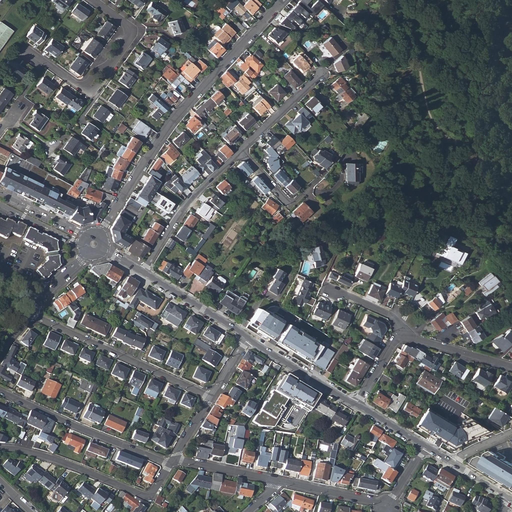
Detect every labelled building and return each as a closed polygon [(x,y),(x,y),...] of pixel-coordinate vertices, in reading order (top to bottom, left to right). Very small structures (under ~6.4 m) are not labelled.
[(0,0),(0,47),(12,31),(0,22),(0,21),(0,0)] [(51,0),(51,1),(63,9),(70,0),(51,0)] [(218,0),(217,0),(216,1),(228,13),(230,14),(232,12),(230,10),(233,7),(238,2),(236,0),(220,0),(219,1),(218,0)] [(248,0),(243,7),(253,15),(262,4),(257,0),(248,0)] [(311,17),(321,4),(316,0),(309,8),(305,4),(309,0),(299,0),(296,4),(308,14),(311,17)] [(216,1),(210,9),(212,11),(221,19),(228,13),(216,1)] [(151,2),(146,10),(153,15),(151,17),(157,22),(165,11),(151,2)] [(88,11),(77,3),(71,13),(82,20),(88,11)] [(308,14),(296,4),(290,11),(296,16),(298,13),(304,17),(308,14)] [(290,11),(283,17),(290,23),(292,20),(298,25),(302,21),(296,16),(290,11)] [(290,23),(283,17),(278,24),(290,29),(294,27),(290,23)] [(171,26),(174,34),(184,31),(179,18),(168,22),(169,27),(171,26)] [(105,39),(114,27),(106,21),(97,33),(105,39)] [(238,22),(236,25),(241,30),(244,28),(238,22)] [(216,26),(210,33),(223,46),(228,41),(227,40),(229,38),(235,32),(226,24),(220,29),(218,26),(216,26)] [(32,27),(26,36),(35,43),(35,42),(38,44),(45,35),(42,33),(42,32),(40,30),(39,31),(32,27)] [(276,44),(286,33),(275,28),(267,36),(276,44)] [(168,44),(159,37),(155,42),(156,43),(154,45),(153,45),(151,49),(159,55),(163,51),(168,44)] [(332,56),(340,49),(330,37),(322,44),(332,56)] [(52,38),(44,49),(47,52),(49,50),(52,53),(51,53),(56,57),(63,47),(52,38)] [(92,39),(83,51),(92,57),(101,45),(92,39)] [(213,39),(205,48),(214,56),(219,51),(220,52),(223,49),(213,39)] [(257,60),(258,59),(262,55),(256,50),(252,54),(257,60)] [(308,65),(312,63),(301,51),(291,61),(291,62),(296,68),(298,68),(303,73),(307,70),(306,69),(309,67),(308,65)] [(142,52),(134,63),(142,69),(150,58),(142,52)] [(184,54),(183,56),(201,72),(206,67),(199,60),(196,62),(186,53),(184,54)] [(245,60),(253,69),(253,70),(253,71),(249,75),(253,79),(257,74),(259,71),(260,68),(262,65),(257,60),(250,54),(245,60)] [(172,57),(167,63),(173,69),(174,68),(176,70),(180,66),(181,67),(184,64),(182,63),(186,60),(182,57),(181,57),(178,55),(174,59),(172,57)] [(77,56),(69,68),(79,75),(88,63),(77,56)] [(337,72),(347,67),(342,56),(333,64),(337,72)] [(10,58),(3,68),(19,79),(25,70),(10,58)] [(244,72),(248,67),(243,62),(239,66),(244,72)] [(166,65),(158,75),(161,77),(163,75),(171,83),(177,77),(179,74),(173,69),(167,63),(166,65)] [(127,69),(118,81),(128,88),(137,76),(127,69)] [(289,70),(282,76),(293,88),(300,82),(289,70)] [(225,71),(219,79),(227,88),(232,83),(234,81),(225,71)] [(158,75),(152,82),(155,84),(161,77),(158,75)] [(186,77),(184,79),(189,83),(192,80),(187,75),(186,77)] [(179,79),(182,83),(182,82),(188,87),(190,84),(189,83),(184,79),(182,77),(182,76),(179,79)] [(43,77),(36,86),(47,94),(54,85),(43,77)] [(340,77),(331,85),(339,95),(344,100),(347,103),(354,96),(353,94),(347,88),(345,85),(346,84),(340,77)] [(242,78),(234,85),(237,89),(242,95),(249,88),(247,85),(249,82),(246,78),(244,80),(242,78)] [(275,100),(280,96),(281,97),(284,93),(276,84),(267,92),(275,100)] [(347,88),(353,94),(355,93),(349,86),(347,88)] [(61,87),(55,96),(66,105),(67,103),(72,95),(61,87)] [(4,88),(0,93),(0,101),(4,105),(12,94),(4,88)] [(126,97),(116,89),(108,100),(109,101),(115,106),(118,108),(126,97)] [(209,98),(215,104),(217,107),(224,101),(221,98),(222,96),(217,90),(209,98)] [(163,92),(160,96),(164,100),(165,99),(171,105),(177,98),(170,92),(167,96),(163,92)] [(158,107),(163,112),(168,107),(152,93),(148,99),(158,107)] [(72,95),(67,103),(76,110),(83,102),(79,99),(78,100),(72,95)] [(253,103),(250,105),(259,116),(269,107),(259,95),(252,102),(253,103)] [(335,98),(341,104),(344,100),(339,95),(335,98)] [(317,110),(322,106),(313,97),(305,105),(314,114),(317,110)] [(209,98),(194,112),(195,114),(202,121),(205,118),(200,112),(204,109),(209,114),(212,112),(210,109),(215,104),(209,98)] [(115,106),(109,101),(106,105),(113,109),(115,106)] [(101,105),(93,116),(102,123),(105,119),(109,113),(110,112),(101,105)] [(156,120),(163,112),(158,107),(151,115),(156,120)] [(305,120),(310,115),(303,107),(297,112),(299,114),(290,122),(289,120),(285,125),(293,133),(297,129),(298,130),(304,126),(305,127),(308,124),(305,120)] [(227,108),(222,112),(226,116),(231,111),(227,108)] [(35,116),(29,125),(38,131),(47,118),(35,110),(32,114),(35,116)] [(245,130),(254,121),(247,113),(238,123),(245,130)] [(188,122),(184,125),(192,133),(201,125),(203,122),(202,121),(195,114),(188,120),(189,121),(188,122)] [(354,135),(365,119),(361,116),(350,131),(353,133),(354,135)] [(132,131),(144,140),(148,135),(146,135),(151,129),(139,120),(132,131)] [(88,122),(80,133),(90,140),(90,139),(93,141),(97,135),(94,133),(97,129),(88,122)] [(120,123),(116,129),(122,133),(126,127),(120,123)] [(239,134),(241,132),(235,124),(233,126),(239,134)] [(231,132),(223,138),(229,145),(239,135),(232,128),(229,130),(231,132)] [(222,137),(223,138),(231,132),(229,130),(222,137)] [(182,132),(172,141),(178,148),(188,138),(182,132)] [(17,139),(12,147),(21,153),(25,146),(28,148),(32,142),(29,140),(19,133),(16,138),(17,139)] [(267,145),(278,156),(286,149),(279,142),(272,135),(269,138),(270,138),(265,143),(267,145)] [(287,135),(279,142),(286,149),(294,142),(287,135)] [(72,155),(78,148),(82,151),(85,146),(81,143),(72,137),(68,142),(63,149),(72,155)] [(131,137),(125,147),(134,152),(140,142),(131,137)] [(168,148),(160,156),(168,164),(178,155),(179,153),(176,149),(170,143),(166,146),(168,148)] [(222,161),(232,152),(224,144),(218,150),(219,151),(216,154),(218,156),(218,157),(222,161)] [(122,145),(116,155),(118,156),(127,162),(134,152),(125,147),(122,145)] [(277,164),(277,162),(277,160),(279,157),(278,156),(267,145),(263,149),(269,155),(269,157),(267,157),(267,163),(268,166),(269,169),(268,170),(271,173),(278,167),(277,164)] [(0,152),(8,156),(10,152),(0,147),(0,152)] [(99,151),(94,157),(97,159),(105,148),(102,147),(99,151)] [(201,166),(210,158),(202,149),(199,152),(201,155),(196,159),(201,166)] [(323,150),(323,152),(319,150),(316,154),(313,157),(314,159),(314,160),(320,163),(319,164),(326,168),(330,162),(328,160),(332,155),(323,150)] [(58,162),(53,169),(62,176),(71,164),(58,155),(55,160),(58,162)] [(34,159),(29,156),(26,161),(31,163),(32,164),(37,167),(41,162),(34,158),(34,159)] [(112,167),(112,168),(113,168),(121,171),(127,162),(118,156),(112,167)] [(164,164),(166,166),(168,164),(160,156),(158,158),(162,162),(164,164)] [(158,157),(147,173),(150,175),(157,180),(160,175),(156,172),(158,170),(157,169),(159,166),(162,162),(158,157)] [(208,174),(217,166),(213,162),(210,158),(201,166),(208,174)] [(244,162),(238,168),(240,170),(242,173),(244,175),(248,177),(253,172),(244,162)] [(346,173),(346,180),(346,184),(347,185),(355,185),(357,184),(357,180),(357,164),(346,164),(346,169),(346,173)] [(186,188),(190,184),(189,183),(199,174),(191,166),(178,178),(186,188)] [(17,180),(20,174),(5,167),(4,169),(2,173),(0,177),(0,185),(4,187),(5,186),(2,184),(6,174),(17,180)] [(82,181),(85,182),(91,169),(85,167),(84,169),(80,175),(78,179),(82,181)] [(113,168),(110,177),(117,180),(118,176),(119,177),(121,171),(113,168)] [(284,186),(290,180),(280,169),(274,175),(284,186)] [(33,201),(49,209),(60,185),(62,180),(47,172),(41,184),(33,201)] [(18,194),(26,177),(20,174),(17,180),(6,174),(2,184),(5,186),(4,187),(18,194)] [(186,188),(178,178),(175,174),(163,184),(174,193),(178,190),(181,191),(186,188)] [(150,175),(134,200),(141,205),(144,206),(147,200),(153,191),(159,181),(157,180),(150,175)] [(106,176),(102,188),(113,192),(118,180),(117,180),(110,177),(106,176)] [(263,195),(269,189),(256,176),(249,183),(252,185),(253,184),(263,195)] [(26,177),(18,194),(33,201),(41,184),(26,177)] [(223,179),(215,187),(221,194),(229,187),(229,186),(233,183),(226,177),(223,180),(223,179)] [(243,177),(240,180),(245,186),(248,184),(247,183),(248,181),(244,178),(243,177)] [(69,189),(65,193),(76,198),(78,196),(76,194),(78,192),(75,190),(82,181),(78,179),(77,179),(72,185),(69,189)] [(290,180),(284,186),(291,194),(299,187),(294,182),(291,179),(290,180)] [(69,189),(60,185),(49,209),(66,217),(76,198),(65,193),(69,189)] [(87,186),(83,197),(96,201),(98,202),(99,201),(102,192),(87,186)] [(210,192),(206,190),(203,194),(207,197),(206,199),(204,198),(202,201),(203,201),(202,202),(207,205),(208,204),(213,208),(216,204),(215,204),(212,202),(213,201),(216,203),(218,200),(219,201),(220,199),(219,199),(218,199),(214,196),(215,195),(211,192),(210,192)] [(173,203),(153,191),(147,200),(167,213),(173,203)] [(263,204),(268,198),(265,195),(260,200),(263,204)] [(141,205),(130,198),(126,203),(138,211),(141,205)] [(263,204),(261,207),(271,215),(278,206),(272,201),(268,198),(263,204)] [(77,205),(69,218),(81,224),(91,221),(89,213),(95,202),(88,199),(84,206),(81,207),(77,205)] [(203,213),(208,206),(207,205),(202,202),(199,200),(194,208),(203,213)] [(102,201),(101,203),(99,201),(98,202),(96,201),(95,202),(89,213),(91,221),(95,223),(99,222),(101,219),(98,217),(106,204),(102,201)] [(302,203),(292,212),(292,211),(288,215),(292,219),(295,215),(301,222),(311,212),(302,203)] [(134,217),(122,209),(120,211),(118,216),(117,218),(113,224),(111,226),(110,229),(110,230),(112,241),(123,248),(130,237),(123,232),(129,221),(131,222),(134,217)] [(301,222),(306,226),(319,221),(311,212),(301,222)] [(277,223),(282,217),(278,213),(272,218),(277,223)] [(190,214),(183,225),(190,230),(197,219),(190,214)] [(215,226),(218,222),(211,217),(208,221),(209,222),(215,226)] [(0,235),(6,238),(9,232),(19,237),(22,232),(25,226),(17,222),(16,224),(16,225),(13,224),(13,223),(6,219),(4,222),(0,219),(0,235)] [(154,222),(150,229),(157,234),(162,226),(154,222)] [(208,228),(201,238),(205,241),(215,226),(209,222),(206,226),(208,228)] [(183,225),(175,236),(182,241),(183,240),(187,234),(190,230),(183,225)] [(23,239),(28,228),(25,226),(22,232),(19,237),(23,239)] [(57,252),(56,243),(56,241),(28,228),(23,239),(31,243),(36,245),(45,250),(46,253),(57,252)] [(141,238),(139,241),(147,246),(149,243),(151,244),(157,234),(150,229),(149,228),(143,239),(141,238)] [(462,263),(466,252),(451,247),(454,237),(447,235),(443,247),(439,246),(436,254),(462,263)] [(130,237),(123,248),(138,257),(139,256),(143,249),(146,251),(149,247),(147,246),(139,241),(131,236),(130,237)] [(262,245),(264,242),(258,236),(256,239),(259,242),(262,245)] [(171,249),(175,242),(170,238),(165,245),(171,249)] [(193,256),(205,241),(201,238),(200,238),(199,240),(200,240),(193,250),(188,246),(185,251),(193,256)] [(309,248),(315,268),(323,265),(324,263),(323,260),(322,257),(324,257),(322,249),(321,250),(319,245),(318,245),(310,247),(309,248)] [(196,275),(204,264),(206,261),(198,255),(194,260),(189,266),(187,264),(183,269),(181,271),(180,273),(188,278),(191,273),(196,275)] [(60,266),(59,264),(57,256),(46,257),(47,260),(45,262),(42,266),(42,265),(36,271),(44,280),(60,266)] [(163,260),(158,268),(161,270),(166,262),(163,260)] [(166,262),(161,270),(176,279),(180,273),(181,271),(166,262)] [(360,263),(354,276),(366,281),(372,267),(368,265),(366,266),(360,263)] [(103,276),(110,266),(106,264),(92,267),(89,271),(97,277),(99,275),(101,275),(103,276)] [(196,275),(194,278),(203,284),(205,281),(205,282),(212,272),(209,271),(211,268),(204,264),(196,275)] [(439,275),(443,279),(454,267),(450,264),(439,275)] [(114,271),(115,269),(110,266),(103,276),(111,281),(109,284),(114,287),(122,273),(117,271),(116,272),(114,271)] [(447,283),(458,271),(454,267),(443,279),(447,283)] [(284,273),(278,269),(272,277),(275,279),(268,290),(277,296),(284,284),(279,282),(284,273)] [(347,286),(351,276),(344,273),(342,277),(330,272),(328,277),(347,286)] [(481,290),(486,296),(501,284),(491,272),(478,282),(483,288),(481,290)] [(301,286),(295,298),(293,297),(292,298),(290,301),(291,303),(292,303),(292,304),(295,306),(297,307),(297,306),(300,308),(300,307),(302,303),(305,304),(311,307),(315,299),(307,296),(310,290),(309,289),(312,283),(304,279),(304,277),(297,274),(296,276),(295,278),(304,283),(302,286),(301,286)] [(212,276),(205,286),(209,289),(210,288),(212,290),(217,293),(223,284),(225,282),(225,280),(219,276),(218,277),(216,279),(212,276)] [(400,287),(398,291),(412,297),(412,296),(416,286),(412,283),(413,279),(405,276),(400,287)] [(129,297),(138,283),(128,277),(116,296),(122,299),(125,294),(129,297)] [(72,301),(84,293),(76,283),(72,285),(74,288),(67,293),(72,301)] [(389,283),(384,295),(390,297),(391,296),(395,298),(398,291),(400,287),(389,283)] [(372,284),(368,293),(373,296),(373,297),(379,300),(383,290),(378,287),(372,284)] [(462,291),(466,296),(471,291),(467,287),(462,291)] [(151,294),(144,290),(144,291),(139,288),(130,302),(133,304),(135,300),(138,302),(138,301),(154,311),(160,300),(154,296),(153,297),(150,295),(151,294)] [(225,308),(236,315),(242,305),(245,301),(245,300),(241,297),(239,297),(238,299),(227,291),(219,302),(226,307),(225,308)] [(433,310),(443,302),(438,292),(427,303),(433,310)] [(72,301),(67,293),(53,303),(59,311),(72,301)] [(128,306),(129,304),(125,302),(124,305),(116,300),(115,299),(114,299),(112,302),(122,308),(125,310),(128,306)] [(128,306),(133,309),(138,302),(135,300),(133,304),(130,302),(129,304),(128,306)] [(317,301),(312,314),(325,320),(331,307),(317,301)] [(177,327),(185,314),(173,306),(165,320),(177,327)] [(258,306),(245,327),(269,341),(281,320),(258,306)] [(344,330),(350,314),(338,309),(331,324),(344,330)] [(76,322),(79,314),(72,311),(68,318),(76,322)] [(437,332),(456,320),(452,313),(445,317),(442,313),(430,322),(437,332)] [(93,330),(97,321),(84,315),(79,325),(88,329),(88,328),(93,330)] [(383,324),(366,316),(362,325),(368,328),(369,328),(370,332),(369,334),(367,334),(365,337),(377,344),(381,338),(380,337),(384,329),(384,328),(383,325),(383,324)] [(467,332),(475,326),(469,316),(460,321),(467,332)] [(195,335),(201,324),(189,317),(183,327),(195,335)] [(109,333),(111,328),(97,321),(93,330),(92,331),(104,336),(106,332),(109,333)] [(140,330),(142,328),(131,321),(130,324),(125,321),(121,328),(125,331),(124,333),(134,340),(136,337),(140,340),(145,333),(140,330)] [(320,345),(287,324),(277,342),(309,362),(320,345)] [(474,343),(484,336),(481,332),(477,325),(475,326),(467,332),(474,343)] [(207,327),(202,336),(213,342),(217,345),(223,337),(218,334),(207,327)] [(500,337),(492,341),(503,351),(508,345),(509,346),(511,342),(511,331),(510,329),(508,330),(501,338),(500,337)] [(35,336),(28,330),(20,342),(27,347),(35,336)] [(54,350),(60,337),(49,332),(43,345),(54,350)] [(372,359),(378,348),(364,340),(358,351),(372,359)] [(77,346),(72,344),(64,341),(60,350),(73,355),(75,350),(76,347),(77,346)] [(341,344),(333,358),(337,361),(344,350),(346,351),(349,348),(342,344),(341,344)] [(404,344),(400,350),(413,358),(416,352),(404,344)] [(317,354),(312,363),(323,370),(334,352),(323,345),(317,354)] [(16,348),(11,346),(6,356),(0,365),(0,377),(9,382),(12,377),(3,373),(7,366),(10,368),(10,369),(15,372),(21,375),(26,365),(20,362),(18,365),(13,363),(15,360),(11,358),(16,348)] [(158,350),(152,347),(148,356),(152,358),(159,361),(164,352),(158,350)] [(89,363),(93,354),(82,349),(78,357),(89,363)] [(214,367),(220,357),(208,349),(201,360),(214,367)] [(413,358),(400,350),(393,363),(401,368),(407,359),(411,362),(413,358)] [(181,355),(181,356),(171,351),(165,364),(176,369),(183,356),(181,355)] [(242,360),(250,365),(254,360),(261,364),(263,360),(252,353),(248,351),(242,360)] [(423,353),(418,361),(419,361),(424,365),(430,369),(434,371),(439,364),(436,361),(438,358),(433,355),(431,358),(423,353)] [(106,359),(99,356),(95,365),(106,370),(110,362),(106,360),(106,359)] [(333,358),(325,370),(329,373),(337,361),(333,358)] [(361,375),(367,364),(357,358),(350,369),(351,370),(361,375)] [(250,365),(242,360),(237,368),(242,371),(247,374),(248,371),(247,371),(248,369),(251,365),(250,365)] [(454,362),(449,371),(459,377),(465,368),(454,362)] [(54,366),(51,364),(48,363),(46,368),(44,372),(50,374),(54,366)] [(123,380),(128,370),(115,364),(110,374),(123,380)] [(209,373),(197,367),(192,377),(205,383),(209,373)] [(459,377),(462,379),(468,370),(465,368),(459,377)] [(484,386),(490,375),(491,374),(486,371),(485,372),(478,368),(472,379),(484,386)] [(354,386),(361,375),(351,370),(344,380),(354,386)] [(424,388),(432,376),(423,370),(415,383),(424,388)] [(140,386),(145,376),(133,371),(127,384),(134,387),(131,394),(136,396),(137,394),(140,386)] [(252,377),(247,374),(242,371),(234,384),(244,390),(252,377)] [(20,376),(33,382),(34,380),(21,374),(20,376)] [(284,378),(281,376),(273,391),(286,400),(303,409),(308,412),(311,406),(317,397),(318,395),(286,375),(284,378)] [(505,393),(511,383),(510,382),(504,378),(500,375),(493,386),(505,393)] [(34,383),(33,382),(20,376),(16,385),(29,392),(34,383)] [(432,376),(424,388),(433,394),(441,381),(432,376)] [(94,385),(85,380),(83,379),(79,388),(90,394),(94,385)] [(59,386),(46,380),(40,393),(44,395),(45,393),(50,396),(49,397),(53,399),(59,386)] [(155,399),(161,385),(150,380),(144,393),(155,399)] [(174,391),(167,387),(162,396),(169,399),(168,402),(173,404),(178,393),(174,391)] [(234,402),(240,392),(232,388),(226,398),(234,402)] [(273,391),(271,390),(252,421),(259,426),(273,427),(285,409),(282,407),(286,400),(273,391)] [(377,392),(371,401),(383,408),(384,406),(388,399),(382,395),(382,394),(382,393),(378,390),(377,392)] [(396,397),(392,394),(388,399),(384,406),(387,408),(387,406),(390,408),(390,407),(392,408),(391,409),(390,410),(395,412),(404,397),(399,393),(396,397)] [(189,408),(194,399),(184,394),(179,404),(189,408)] [(234,402),(226,398),(220,394),(214,405),(222,409),(225,405),(226,406),(228,405),(231,407),(234,402)] [(325,403),(326,402),(317,397),(311,406),(331,418),(335,411),(336,409),(329,405),(329,406),(325,403)] [(469,411),(471,412),(480,398),(477,397),(469,411)] [(68,399),(64,398),(60,406),(63,408),(63,409),(75,414),(80,404),(68,399)] [(407,401),(402,409),(415,417),(418,413),(419,413),(421,410),(409,403),(411,399),(409,398),(407,401)] [(252,412),(256,406),(247,401),(245,405),(243,408),(242,410),(240,413),(248,418),(252,412)] [(93,407),(89,405),(83,418),(87,420),(88,419),(91,421),(98,424),(104,413),(98,410),(99,407),(94,405),(93,407)] [(218,409),(213,406),(208,415),(217,421),(222,412),(221,411),(218,409)] [(494,407),(487,418),(500,426),(504,419),(506,421),(509,417),(494,407)] [(10,411),(11,409),(7,408),(7,409),(3,418),(17,424),(21,415),(15,412),(14,413),(10,411)] [(141,418),(145,410),(138,408),(135,415),(139,417),(141,418)] [(427,408),(415,426),(453,448),(489,431),(468,418),(456,425),(455,424),(427,408)] [(294,424),(298,427),(299,426),(308,412),(303,409),(294,424)] [(343,427),(348,418),(335,411),(331,418),(327,424),(330,426),(333,421),(343,427)] [(39,426),(43,418),(29,412),(26,419),(30,421),(34,423),(33,423),(39,426)] [(121,433),(126,423),(108,415),(104,425),(121,433)] [(216,423),(217,421),(208,415),(202,424),(206,426),(208,427),(209,424),(215,428),(215,427),(216,425),(216,423)] [(47,435),(53,421),(46,418),(37,437),(43,440),(51,444),(53,438),(47,435)] [(175,434),(179,425),(174,423),(174,424),(170,422),(166,430),(175,434)] [(295,432),(298,427),(294,424),(288,433),(290,434),(294,434),(295,432)] [(163,428),(156,425),(155,425),(152,431),(160,434),(163,428)] [(230,437),(227,447),(241,450),(242,446),(244,436),(244,432),(245,430),(243,426),(237,426),(236,437),(230,437)] [(381,433),(382,432),(373,426),(369,434),(373,436),(371,439),(376,441),(377,440),(381,433)] [(144,444),(147,435),(135,430),(132,438),(137,440),(137,441),(144,444)] [(175,434),(166,430),(165,430),(161,438),(171,442),(175,434)] [(337,444),(342,436),(335,432),(332,439),(334,440),(332,443),(337,444)] [(79,453),(84,441),(65,433),(60,440),(64,442),(64,443),(75,448),(74,451),(79,453)] [(391,449),(395,442),(381,433),(377,440),(381,442),(385,445),(391,449)] [(352,451),(359,439),(355,436),(353,439),(345,435),(340,444),(352,451)] [(211,445),(212,442),(205,441),(204,449),(197,447),(197,450),(193,449),(191,457),(206,460),(207,455),(209,455),(211,445)] [(331,451),(333,443),(323,441),(321,449),(331,451)] [(52,453),(57,446),(52,443),(48,450),(52,453)] [(104,458),(107,450),(89,443),(86,451),(104,458)] [(220,458),(223,447),(211,445),(209,455),(220,458)] [(382,462),(393,468),(401,454),(391,449),(385,445),(382,450),(384,451),(383,454),(386,456),(382,462)] [(248,452),(249,449),(244,448),(241,461),(251,463),(253,453),(253,452),(251,452),(251,453),(248,452)] [(239,453),(239,452),(227,449),(225,458),(237,461),(239,453)] [(492,451),(475,459),(472,464),(486,473),(487,471),(493,475),(492,477),(505,485),(506,483),(511,486),(511,463),(504,459),(506,457),(498,452),(497,455),(492,451)] [(265,468),(268,455),(258,453),(256,466),(265,468)] [(283,455),(276,453),(274,453),(271,464),(272,464),(270,470),(275,471),(276,470),(280,471),(280,470),(283,470),(285,460),(285,458),(282,457),(283,455)] [(141,471),(146,463),(127,455),(123,464),(141,471)] [(119,463),(120,461),(111,456),(109,461),(118,466),(119,463)] [(382,462),(376,458),(372,465),(384,472),(386,469),(388,470),(390,467),(382,462)] [(14,476),(23,465),(19,462),(17,464),(16,465),(15,464),(16,463),(12,460),(10,463),(6,460),(1,466),(14,476)] [(298,473),(300,463),(285,460),(283,470),(298,473)] [(307,477),(310,462),(300,460),(300,463),(298,473),(297,475),(307,477)] [(119,466),(118,466),(109,461),(103,471),(110,475),(112,471),(113,473),(116,468),(118,469),(119,466)] [(153,465),(152,466),(148,463),(142,474),(147,476),(146,476),(151,478),(154,472),(153,472),(156,467),(153,465)] [(326,481),(329,466),(316,464),(313,478),(326,481)] [(39,469),(38,470),(32,465),(25,474),(26,474),(23,477),(31,483),(32,481),(35,483),(37,481),(44,472),(39,469)] [(433,478),(437,471),(427,465),(421,475),(431,482),(432,481),(433,478)] [(335,483),(342,472),(332,467),(329,482),(335,483)] [(348,481),(353,473),(344,469),(342,472),(335,483),(346,485),(347,480),(348,481)] [(384,472),(381,479),(389,484),(395,474),(388,470),(386,469),(384,472)] [(451,481),(452,478),(439,469),(437,471),(433,478),(446,486),(445,489),(447,490),(452,481),(451,481)] [(179,483),(184,475),(177,471),(172,479),(179,483)] [(47,475),(48,474),(44,472),(37,481),(49,490),(50,488),(56,482),(52,479),(47,475)] [(209,489),(222,492),(224,481),(220,480),(221,476),(212,474),(211,478),(209,489)] [(211,478),(197,475),(185,490),(188,492),(191,488),(191,485),(209,489),(211,478)] [(372,482),(373,478),(368,477),(368,478),(367,481),(365,488),(368,489),(367,490),(374,491),(374,490),(378,490),(379,489),(380,484),(379,483),(372,482)] [(367,481),(363,480),(355,478),(354,480),(352,487),(363,489),(363,488),(365,488),(367,481)] [(432,481),(445,489),(446,486),(433,478),(432,481)] [(61,482),(58,479),(56,482),(50,488),(62,498),(64,495),(69,489),(61,482)] [(236,479),(235,484),(224,481),(222,492),(233,495),(234,494),(234,491),(238,492),(240,480),(236,479)] [(243,484),(244,480),(240,480),(238,492),(235,494),(237,495),(243,496),(249,498),(252,486),(243,484)] [(91,488),(90,488),(89,487),(83,483),(76,491),(88,500),(89,499),(92,495),(95,491),(91,488)] [(92,495),(89,499),(93,502),(90,506),(96,510),(99,506),(98,505),(101,502),(103,504),(104,502),(108,504),(113,497),(108,493),(107,494),(105,492),(103,494),(97,489),(95,491),(92,495)] [(458,491),(453,489),(447,501),(459,507),(461,502),(462,502),(464,498),(463,498),(464,497),(457,494),(458,491)] [(428,501),(431,496),(432,493),(426,490),(422,498),(428,501)] [(416,494),(410,491),(406,498),(412,501),(416,494)] [(125,494),(121,492),(117,498),(121,500),(121,501),(121,500),(126,503),(127,505),(125,507),(129,510),(129,511),(130,511),(131,511),(139,503),(141,500),(134,497),(132,499),(126,494),(125,494)] [(292,501),(290,501),(282,492),(278,496),(288,506),(289,508),(290,508),(295,510),(293,511),(292,511),(297,511),(298,509),(303,498),(294,495),(292,500),(292,501)] [(160,506),(163,499),(158,496),(154,503),(160,506)] [(284,509),(288,506),(278,496),(266,507),(271,511),(276,511),(282,507),(284,509)] [(436,504),(438,500),(431,496),(428,501),(426,506),(434,510),(437,505),(436,504)] [(478,497),(478,498),(474,496),(469,505),(472,507),(471,508),(476,511),(475,511),(486,511),(489,507),(489,505),(486,503),(486,504),(485,503),(486,501),(478,497)] [(305,511),(308,511),(312,501),(303,498),(298,509),(297,511),(301,511),(302,511),(305,511)] [(144,508),(147,504),(141,500),(139,503),(131,511),(142,511),(145,508),(144,508)]
